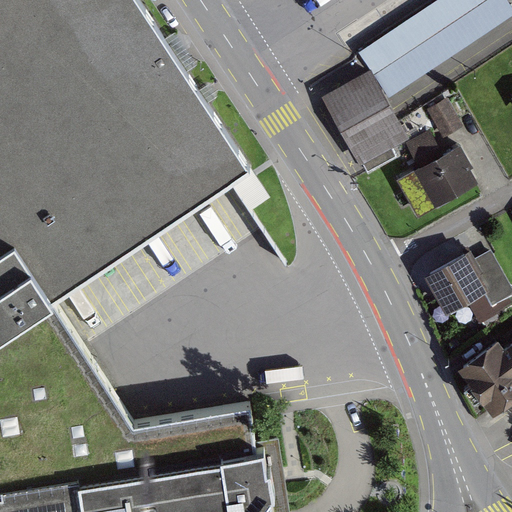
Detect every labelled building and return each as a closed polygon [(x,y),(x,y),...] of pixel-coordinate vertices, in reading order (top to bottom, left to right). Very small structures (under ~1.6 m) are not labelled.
[(138,0),(0,0),(0,242),(4,240),(43,297),(248,165),(138,0)] [(500,0),(434,0),(356,45),(369,68),(314,100),(349,160),(402,130),(380,92),(510,17),(500,0)] [(452,94),(430,104),(445,134),(466,123),(452,94)] [(451,141),(407,167),(430,204),(473,179),(451,141)] [(0,242),(0,325),(43,297),(4,240),(0,242)] [(462,248),(416,276),(437,310),(482,283),(496,305),(511,295),(511,284),(491,250),(471,263),(462,248)] [(0,511),(261,511),(246,397),(116,420),(43,297),(0,325),(0,511)] [(493,333),(448,364),(478,409),(511,386),(511,340),(503,347),(493,333)]
